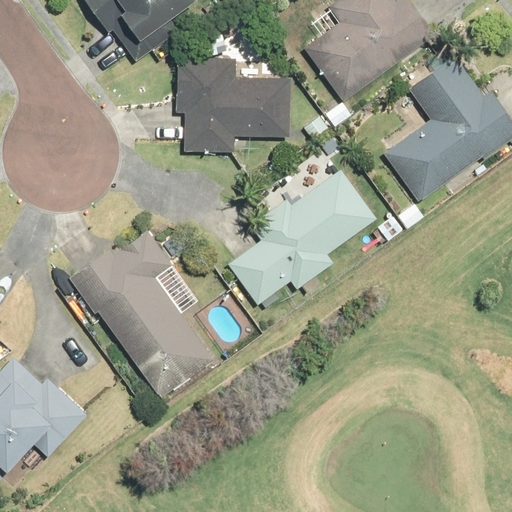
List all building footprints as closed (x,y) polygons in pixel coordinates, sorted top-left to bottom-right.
[(83,0),(99,24),(106,20),(136,61),(178,31),(170,18),(195,0),(83,0)] [(304,46),(343,102),(436,37),(410,0),(396,0),(396,1),(395,0),(334,0),(326,6),(338,22),(304,46)] [(382,153),(418,202),(481,156),(483,160),(511,138),(511,120),(490,90),(482,96),(453,56),(407,89),(429,119),(382,153)] [(233,135),(289,137),(290,79),(234,77),(235,59),(178,57),(176,112),(184,112),(183,152),(233,153),(233,135)] [(376,218),(340,168),(290,205),(286,199),(250,225),(260,239),(226,263),(256,305),(290,280),(296,290),(333,263),(326,254),(376,218)] [(108,248),(67,278),(95,315),(98,313),(162,398),(215,358),(155,278),(171,265),(145,230),(113,254),(108,248)] [(0,477),(32,443),(48,457),(87,414),(47,377),(41,383),(13,357),(0,371),(0,477)]
